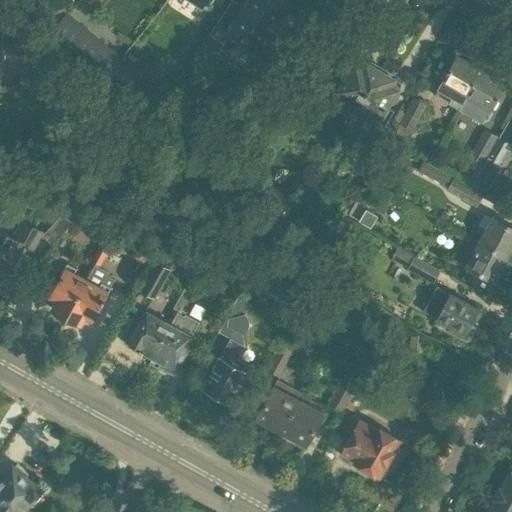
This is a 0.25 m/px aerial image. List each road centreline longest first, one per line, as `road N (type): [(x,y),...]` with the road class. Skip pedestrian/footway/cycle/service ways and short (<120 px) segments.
road 1 (secondary): [(157,447),(0,362)]
road 2 (residential): [(511,358),(428,511)]
road 3 (secondary): [(273,511),(157,447)]
